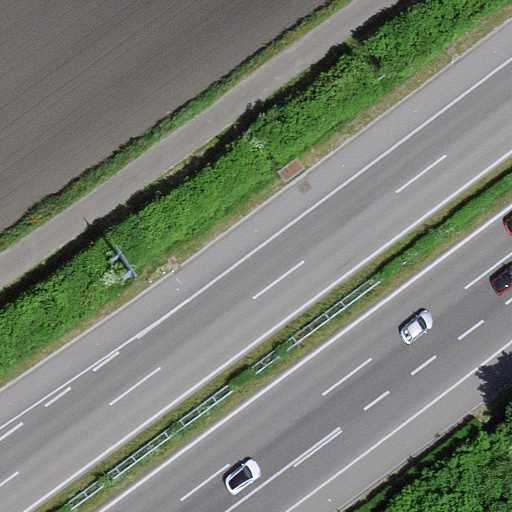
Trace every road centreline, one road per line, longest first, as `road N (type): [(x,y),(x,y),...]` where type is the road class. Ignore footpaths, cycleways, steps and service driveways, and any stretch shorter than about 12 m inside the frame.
road 1 (motorway): [(511,104),(0,484)]
road 2 (track): [(376,0),(0,268)]
road 3 (motorway): [(164,511),(511,252)]
